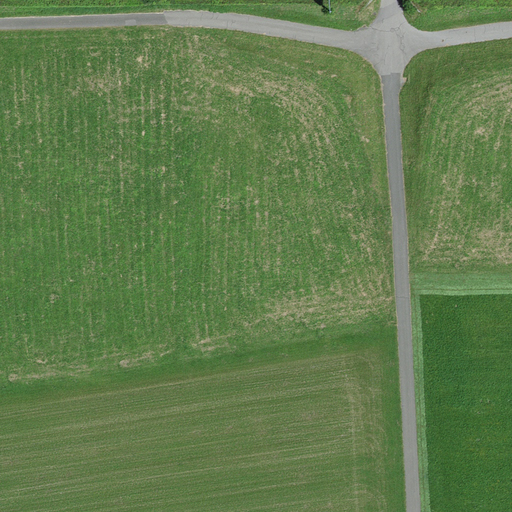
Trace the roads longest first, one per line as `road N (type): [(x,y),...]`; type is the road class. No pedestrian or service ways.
road 1 (track): [(390,43),(413,511)]
road 2 (track): [(390,43),(159,20),(0,27)]
road 3 (track): [(390,43),(511,30)]
